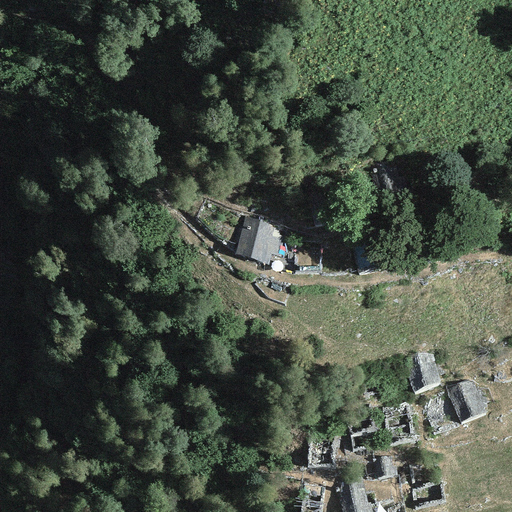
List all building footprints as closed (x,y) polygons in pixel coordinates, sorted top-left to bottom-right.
[(398,163),(371,166),(375,198),(401,195),(398,163)] [(332,190),(309,194),(314,227),(337,224),(332,190)] [(274,227),(245,221),(237,258),(266,264),(274,227)] [(429,352),(402,361),(414,395),(441,386),(429,352)] [(475,381),(449,391),(462,425),(488,415),(475,381)] [(335,449),(305,449),(305,471),(335,471),(335,449)] [(392,458),(373,462),(377,480),(396,477),(392,458)] [(368,511),(362,480),(336,485),(341,511),(368,511)]
